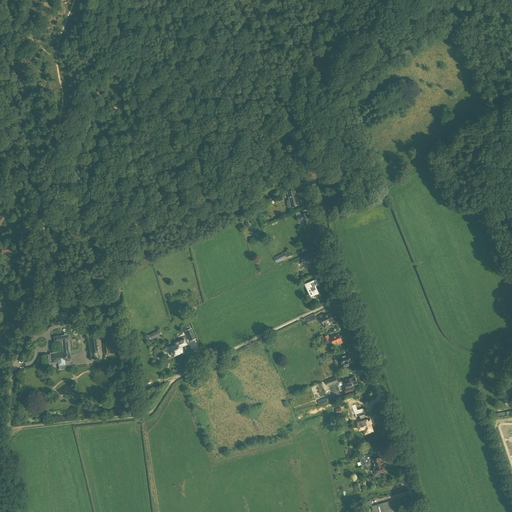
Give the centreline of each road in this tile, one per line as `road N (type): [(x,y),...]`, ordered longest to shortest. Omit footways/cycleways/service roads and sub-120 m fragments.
road 1 (track): [(8,430),(146,414),(177,376),(342,297)]
road 2 (unclassified): [(417,511),(309,187)]
road 3 (track): [(45,297),(41,205),(60,148),(59,45),(73,0)]
road 4 (track): [(304,173),(263,163),(182,101),(139,118),(62,99)]
road 5 (track): [(309,187),(292,119),(326,0)]
road 6 (track): [(8,430),(14,363),(45,297)]
